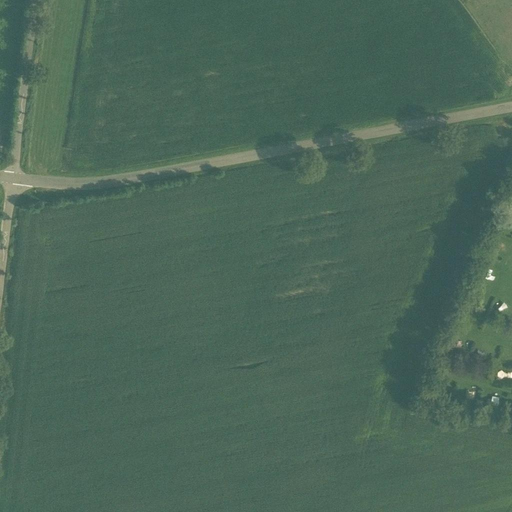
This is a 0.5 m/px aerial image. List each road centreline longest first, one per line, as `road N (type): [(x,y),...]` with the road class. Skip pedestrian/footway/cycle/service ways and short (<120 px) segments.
road 1 (tertiary): [(12,178),(118,181),(511,108)]
road 2 (unclassified): [(12,178),(33,0)]
